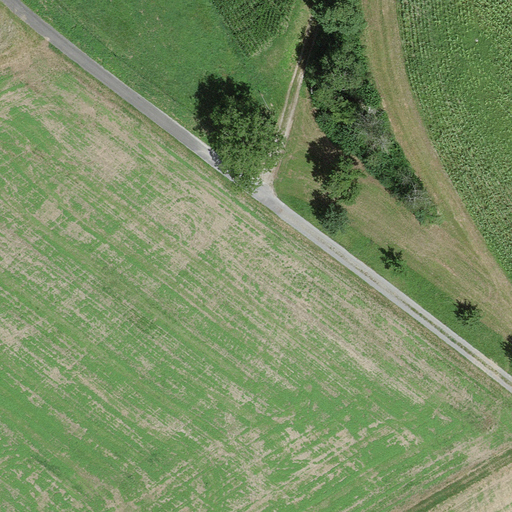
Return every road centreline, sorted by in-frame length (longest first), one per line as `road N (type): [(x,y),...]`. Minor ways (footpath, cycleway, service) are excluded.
road 1 (track): [(262,188),(511,384)]
road 2 (track): [(18,0),(114,84),(262,188)]
road 3 (track): [(262,188),(321,0)]
